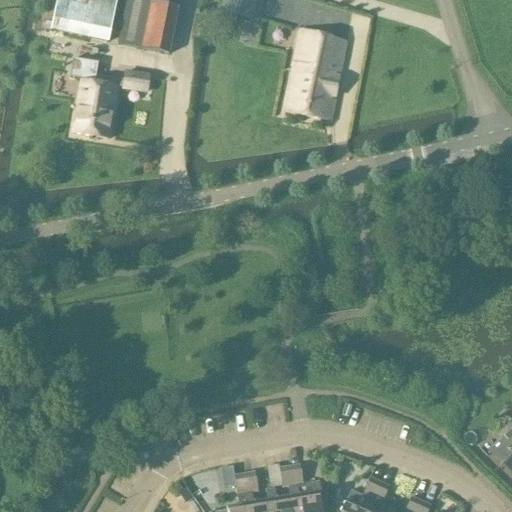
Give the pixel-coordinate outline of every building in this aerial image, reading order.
[(107,44),(116,0),(56,0),(51,24),(50,32),(107,44)] [(168,56),(178,0),(126,0),(118,46),(168,56)] [(300,30),(284,114),(330,125),(347,44),(300,30)] [(98,64),(72,60),(70,73),(82,75),(72,135),(108,141),(116,88),(94,85),(98,64)] [(123,89),(146,93),(148,77),(126,73),(123,89)] [(511,432),(491,453),(511,473),(511,432)] [(299,466),(289,468),(292,488),(297,487),(303,486),(302,485),(299,466)] [(290,498),(276,500),(272,501),(273,511),(296,511),(294,497),(298,497),(297,487),(292,488),(289,468),(279,470),(282,489),(288,488),(290,498)] [(254,474),(244,475),(247,495),(252,494),(258,493),(254,474)] [(247,495),(244,475),(234,477),(237,497),(243,496),(244,506),(226,509),(226,511),(218,511),(250,511),(249,505),(253,504),(252,494),(247,495)] [(368,511),(371,511),(375,504),(371,502),(379,484),(370,479),(362,497),(350,492),(341,511),(366,511),(367,511),(368,511)] [(337,481),(328,480),(326,491),(334,493),(337,481)] [(296,511),(320,511),(317,494),(321,494),(319,483),(302,485),(303,486),(297,487),(298,497),(294,497),(296,511)] [(371,502),(375,504),(381,506),(389,488),(379,484),(371,502)] [(178,494),(185,504),(192,499),(185,488),(178,494)] [(267,502),(253,504),(249,505),(250,511),(273,511),(272,501),(276,500),(274,490),(265,492),(267,502)] [(416,511),(421,503),(411,498),(405,511),(416,511)] [(416,511),(428,511),(430,507),(421,503),(416,511)]
